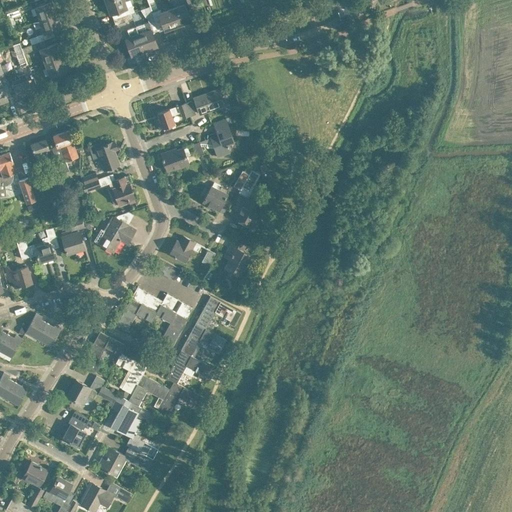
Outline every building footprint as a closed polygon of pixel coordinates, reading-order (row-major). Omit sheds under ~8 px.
[(32,8),(35,7),(40,20),(57,14),(51,0),(33,0),(30,2),(32,8)] [(107,0),(105,1),(110,14),(111,13),(114,19),(131,13),(135,12),(133,6),(127,8),(125,1),(128,0),(107,0)] [(191,21),(185,4),(171,8),(177,26),(191,21)] [(149,24),(155,22),(152,12),(149,5),(143,8),(149,24)] [(18,7),(5,11),(7,15),(11,29),(16,28),(13,17),(20,15),(20,14),(18,7)] [(164,28),(165,30),(177,26),(171,8),(161,12),(159,9),(152,12),(155,22),(158,30),(164,28)] [(116,25),(133,19),(131,13),(114,19),(116,25)] [(41,34),(29,38),(31,44),(44,39),(54,36),(52,30),(61,27),(57,14),(40,20),(33,22),(36,29),(38,28),(42,26),(45,33),(41,34)] [(137,26),(136,26),(144,50),(157,46),(154,36),(151,29),(149,24),(148,22),(144,23),(137,26)] [(125,38),(131,55),(144,50),(136,26),(127,29),(130,36),(125,38)] [(44,39),(31,44),(21,48),(23,51),(24,54),(46,45),(44,39)] [(57,42),(40,49),(45,62),(62,56),(57,42)] [(27,64),(24,54),(23,51),(16,54),(20,66),(27,64)] [(50,75),(66,69),(62,56),(45,62),(50,75)] [(12,81),(14,87),(17,96),(32,91),(28,80),(27,80),(24,73),(18,75),(19,78),(12,81)] [(63,73),(50,78),(53,84),(65,79),(63,73)] [(200,113),(224,105),(218,89),(194,97),(200,113)] [(190,101),(185,103),(189,115),(190,116),(195,114),(190,101)] [(189,115),(185,103),(157,113),(159,119),(156,120),(159,128),(174,123),(171,116),(180,112),(182,118),(189,115)] [(207,142),(199,141),(201,146),(214,147),(218,157),(230,153),(227,144),(234,142),(227,124),(225,118),(223,119),(214,123),(217,132),(208,135),(207,135),(207,142)] [(52,148),(61,173),(69,170),(65,161),(78,156),(75,149),(68,130),(53,136),(57,146),(52,148)] [(45,138),(31,144),(34,153),(39,165),(40,169),(48,166),(47,162),(44,155),(43,151),(49,149),(48,147),(45,138)] [(93,157),(98,155),(103,169),(119,164),(114,150),(117,149),(114,139),(111,140),(111,142),(100,146),(99,143),(89,146),(93,157)] [(199,141),(192,144),(197,157),(201,155),(204,154),(203,151),(201,146),(199,141)] [(178,164),(187,161),(182,147),(162,155),(163,158),(162,158),(163,160),(163,159),(167,170),(173,168),(179,166),(178,164)] [(0,196),(6,196),(5,185),(8,184),(9,183),(11,181),(13,178),(13,176),(12,173),(17,172),(9,151),(0,154),(0,196)] [(242,170),(233,186),(240,190),(249,174),(252,169),(246,166),(244,171),(242,170)] [(240,190),(247,194),(254,180),(256,181),(260,173),(252,169),(249,174),(240,190)] [(82,176),(84,183),(97,179),(95,172),(82,176)] [(130,181),(128,175),(113,180),(115,188),(113,189),(118,203),(127,200),(129,200),(128,199),(135,197),(129,182),(130,181)] [(84,183),(82,184),(85,191),(100,186),(108,183),(105,176),(97,179),(84,183)] [(27,203),(36,200),(28,177),(19,181),(27,203)] [(229,190),(220,186),(219,189),(211,185),(203,201),(219,209),(227,193),(229,190)] [(262,205),(247,197),(236,218),(254,227),(251,225),(262,205)] [(72,233),(62,236),(66,249),(65,249),(66,251),(67,254),(84,248),(81,239),(78,229),(84,227),(82,222),(80,216),(79,217),(74,218),(68,220),(69,224),(70,226),(71,231),(72,233)] [(135,229),(115,217),(99,243),(113,251),(124,232),(131,236),(135,229)] [(16,223),(7,224),(9,232),(17,230),(16,223)] [(48,259),(48,258),(54,256),(50,240),(56,238),(53,227),(45,229),(47,237),(42,238),(44,244),(36,247),(38,255),(37,255),(37,257),(38,257),(39,261),(48,259)] [(14,234),(22,259),(30,257),(23,233),(14,234)] [(174,255),(174,256),(176,257),(176,256),(185,261),(191,248),(198,251),(201,245),(183,235),(177,246),(174,245),(170,253),(174,255)] [(242,251),(245,245),(234,239),(227,253),(231,255),(225,267),(240,275),(251,255),(242,251)] [(215,253),(208,249),(202,261),(209,265),(215,253)] [(153,268),(158,271),(164,260),(159,257),(153,268)] [(158,271),(163,274),(170,263),(164,260),(158,271)] [(163,274),(168,277),(175,265),(170,263),(163,274)] [(14,264),(5,267),(10,281),(13,280),(15,287),(19,286),(19,287),(21,286),(21,285),(32,282),(27,266),(15,270),(14,264)] [(180,268),(175,265),(168,277),(174,280),(180,268)] [(161,304),(166,306),(172,295),(167,292),(163,300),(138,286),(116,324),(127,330),(137,313),(151,322),(156,314),(155,313),(161,304)] [(155,313),(156,314),(170,322),(161,339),(171,345),(193,307),(172,295),(166,306),(161,304),(155,313)] [(195,323),(206,328),(206,327),(215,311),(230,319),(228,322),(234,325),(241,312),(210,296),(195,323)] [(36,312),(25,331),(38,338),(47,322),(41,319),(42,316),(36,312)] [(55,323),(54,326),(47,322),(38,338),(51,346),(62,327),(55,323)] [(191,355),(191,354),(194,356),(200,344),(198,343),(200,338),(210,343),(208,346),(219,352),(226,338),(206,327),(206,328),(195,323),(181,350),(191,355)] [(96,364),(105,347),(120,355),(122,352),(126,345),(100,331),(85,358),(96,364)] [(16,334),(14,337),(7,334),(0,347),(0,350),(12,357),(22,338),(16,334)] [(177,381),(186,365),(199,372),(198,376),(204,379),(211,365),(194,356),(191,354),(191,355),(181,350),(166,377),(174,381),(176,382),(177,381)] [(125,390),(131,393),(132,393),(143,374),(147,366),(122,352),(120,355),(116,362),(131,370),(121,388),(125,390)] [(0,378),(0,394),(6,398),(15,381),(8,378),(10,375),(4,372),(3,373),(1,377),(0,378)] [(164,399),(170,388),(143,374),(132,393),(131,393),(128,399),(131,401),(138,405),(147,390),(158,396),(154,405),(159,408),(164,399)] [(75,399),(81,402),(85,395),(92,399),(97,390),(76,379),(67,395),(73,398),(72,399),(74,400),(75,399)] [(21,385),(15,381),(6,398),(19,405),(29,386),(23,382),(21,385)] [(179,396),(193,404),(192,407),(198,410),(205,397),(177,381),(176,382),(174,381),(170,388),(164,399),(159,408),(169,414),(179,396)] [(113,401),(116,394),(101,386),(97,393),(113,401)] [(125,390),(122,395),(128,399),(131,393),(125,390)] [(129,445),(138,450),(140,451),(145,441),(138,437),(142,429),(138,427),(141,420),(135,417),(138,412),(128,406),(131,401),(118,394),(112,406),(119,410),(111,425),(133,436),(132,438),(130,437),(126,444),(129,445)] [(86,431),(83,429),(89,418),(75,410),(68,422),(70,423),(63,437),(79,445),(86,431)] [(108,454),(101,466),(110,471),(114,473),(113,475),(116,476),(125,460),(139,466),(140,464),(148,469),(153,459),(138,451),(135,456),(129,453),(127,456),(124,454),(117,450),(109,446),(105,453),(108,454)] [(31,477),(30,480),(39,485),(47,469),(32,461),(24,474),(31,477)] [(50,489),(48,487),(43,495),(53,500),(55,496),(61,500),(63,496),(64,497),(72,483),(58,475),(50,489)] [(114,494),(106,490),(93,483),(81,504),(94,511),(100,500),(108,504),(114,494)] [(36,486),(27,503),(33,507),(43,489),(36,486)] [(120,486),(115,495),(128,502),(133,493),(120,486)] [(6,508),(11,511),(18,500),(12,497),(6,508)] [(70,504),(67,510),(71,511),(73,511),(79,502),(72,499),(70,504)] [(17,511),(23,502),(18,500),(11,511),(12,511),(17,511)] [(57,511),(65,511),(67,510),(70,504),(63,500),(57,511)] [(23,511),(28,505),(23,502),(17,511),(23,511)]
